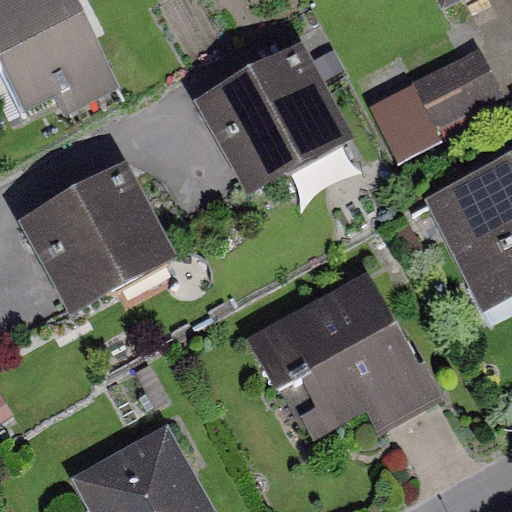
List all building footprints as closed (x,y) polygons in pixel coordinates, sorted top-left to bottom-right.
[(80,0),(0,0),(0,63),(36,134),(126,88),(80,0)] [(307,49),(205,103),(256,198),(358,144),(307,49)] [(482,58),(412,90),(413,96),(435,140),(505,107),(494,83),(482,58)] [(440,154),(413,96),(371,115),(398,173),(440,154)] [(511,163),(433,207),(495,320),(511,309),(511,163)] [(133,170),(25,225),(77,325),(184,269),(133,170)] [(373,275),(248,349),(309,451),(368,416),(383,442),(450,403),(373,275)] [(221,511),(178,433),(79,488),(91,511),(221,511)]
